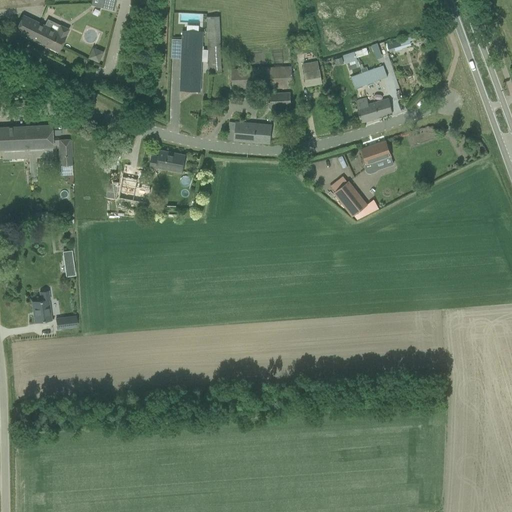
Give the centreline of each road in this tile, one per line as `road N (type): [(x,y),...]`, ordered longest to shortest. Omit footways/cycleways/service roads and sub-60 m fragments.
road 1 (residential): [(0,115),(85,117),(216,153),(294,157),(452,101)]
road 2 (secondary): [(446,0),(511,169)]
road 3 (unclassified): [(7,511),(0,348)]
road 4 (secondary): [(511,126),(464,0)]
